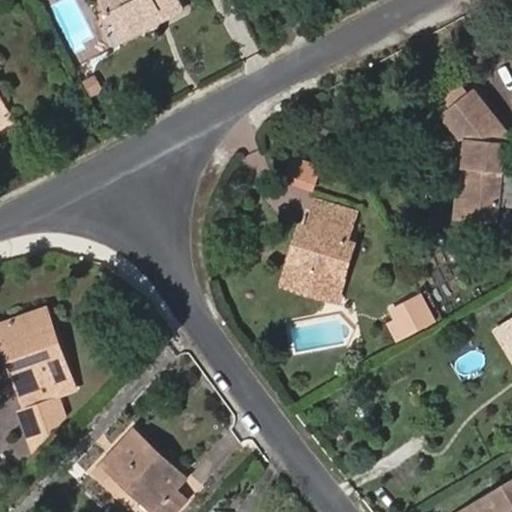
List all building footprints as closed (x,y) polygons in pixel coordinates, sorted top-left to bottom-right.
[(165,16),(187,4),(184,0),(109,0),(116,11),(133,3),(141,17),(161,8),(165,16)] [(161,8),(141,17),(133,3),(116,11),(130,35),(165,16),(161,8)] [(93,90),(103,85),(96,71),(85,77),(93,90)] [(440,94),(450,107),(471,91),(461,77),(440,94)] [(0,107),(10,103),(0,85),(0,107)] [(511,170),(511,130),(477,86),(471,91),(450,107),(444,113),(466,143),(465,166),(469,166),(464,210),(504,215),(508,170),(511,170)] [(0,117),(13,110),(10,103),(0,107),(0,117)] [(456,217),(504,222),(504,215),(464,210),(469,166),(465,166),(461,165),(456,217)] [(356,206),(320,196),(315,213),(350,222),(356,206)] [(331,274),(344,278),(355,237),(347,235),(350,222),(315,213),(312,226),(307,225),(290,283),(325,294),(331,274)] [(325,294),(339,297),(344,278),(331,274),(325,294)] [(400,336),(433,317),(420,291),(392,305),(397,314),(390,318),(400,336)] [(61,394),(80,387),(50,306),(0,324),(0,326),(6,344),(14,341),(24,369),(16,372),(23,392),(51,383),(56,396),(29,405),(24,407),(37,446),(67,414),(61,394)] [(23,392),(29,405),(56,396),(51,383),(23,392)] [(171,458),(168,461),(135,432),(98,470),(118,488),(127,479),(156,507),(151,511),(174,511),(189,497),(177,487),(188,475),(171,458)] [(511,511),(511,484),(464,511),(511,511)]
